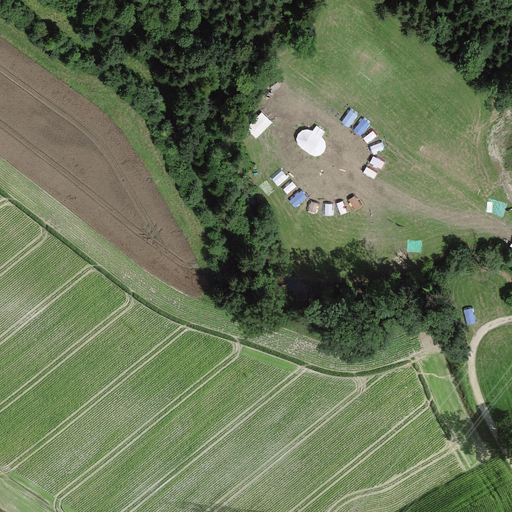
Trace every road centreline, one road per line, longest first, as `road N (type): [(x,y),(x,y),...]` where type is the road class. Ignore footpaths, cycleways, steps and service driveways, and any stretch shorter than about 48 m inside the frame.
road 1 (track): [(190,0),(511,227)]
road 2 (track): [(511,462),(471,362),(482,330),(511,318)]
